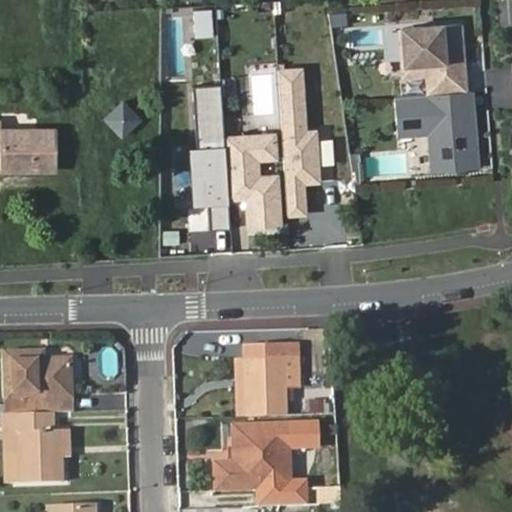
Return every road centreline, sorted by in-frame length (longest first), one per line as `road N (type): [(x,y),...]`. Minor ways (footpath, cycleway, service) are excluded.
road 1 (residential): [(511,272),(386,294),(149,303)]
road 2 (residential): [(155,511),(149,303)]
road 3 (residential): [(149,303),(0,308)]
